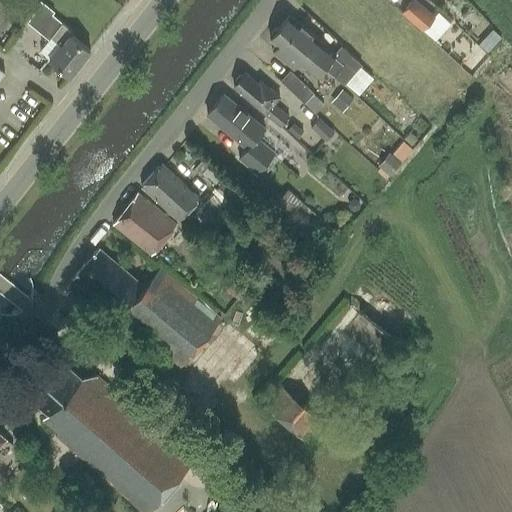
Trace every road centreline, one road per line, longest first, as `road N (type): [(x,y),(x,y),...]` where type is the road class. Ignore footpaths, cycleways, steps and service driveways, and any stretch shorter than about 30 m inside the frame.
road 1 (unclassified): [(36,313),(287,0)]
road 2 (tertiary): [(0,213),(172,0)]
